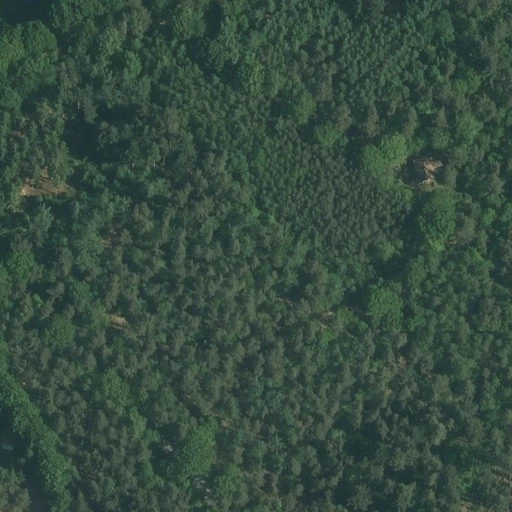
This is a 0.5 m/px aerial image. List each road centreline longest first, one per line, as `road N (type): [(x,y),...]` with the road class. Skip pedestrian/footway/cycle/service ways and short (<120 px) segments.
road 1 (track): [(511,459),(81,34)]
road 2 (unclassified): [(222,511),(0,262)]
road 3 (track): [(511,131),(427,0)]
